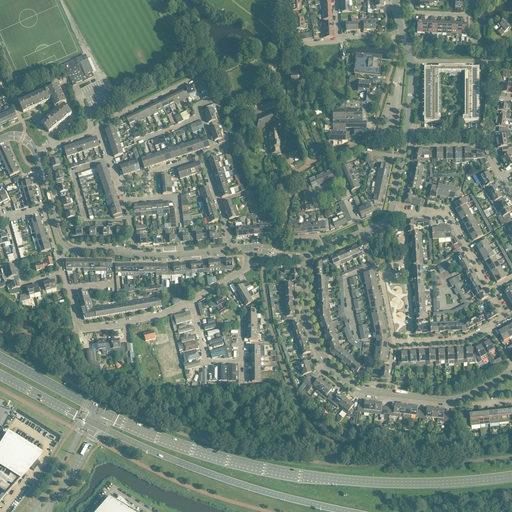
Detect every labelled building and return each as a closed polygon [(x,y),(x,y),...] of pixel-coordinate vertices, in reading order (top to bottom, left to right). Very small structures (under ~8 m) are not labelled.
[(437,0),(421,0),(421,2),(420,2),(420,8),(425,8),(425,9),(427,9),(427,8),(429,8),(429,4),(432,4),(433,3),(434,3),(434,2),(437,2),(437,0)] [(447,0),(448,3),(451,3),(451,6),(455,6),(455,9),(463,9),(463,1),(456,1),(455,0),(447,0)] [(383,7),(383,1),(373,1),(373,7),(373,10),(380,10),(380,7),(383,7)] [(301,12),(301,6),(292,7),(292,12),(293,12),(293,15),(301,15),(301,12)] [(415,23),(414,29),(417,29),(417,32),(422,33),(423,17),(422,17),(421,17),(421,18),(421,19),(421,21),(421,22),(417,22),(417,23),(415,23)] [(361,27),(360,20),(357,21),(356,20),(351,20),(352,24),(352,31),(358,31),(357,28),(361,27)] [(369,30),(369,20),(360,20),(361,27),(363,27),(364,31),(369,30)] [(378,20),(369,20),(369,30),(375,30),(375,27),(378,26),(378,20)] [(352,31),(352,24),(346,24),(345,21),(343,22),(343,28),(346,28),(346,31),(352,31)] [(502,28),(498,32),(501,37),(504,34),(504,33),(508,31),(508,30),(509,29),(510,30),(511,29),(511,28),(506,22),(504,23),(503,22),(499,25),(502,28)] [(307,24),(304,25),(295,25),(295,30),(297,30),(297,33),(301,32),(301,30),(304,30),(304,29),(307,29),(307,24)] [(381,70),(381,62),(382,57),(356,54),(356,55),(356,59),(355,63),(354,74),(355,74),(360,74),(380,76),(381,70)] [(93,73),(86,58),(85,56),(75,60),(84,80),(84,82),(94,77),(92,73),(93,73)] [(84,80),(75,60),(64,65),(73,87),(76,85),(76,84),(84,80)] [(479,123),(479,72),(479,69),(465,68),(465,74),(463,74),(463,115),(468,115),(468,118),(463,118),(463,123),(479,123)] [(440,115),(440,74),(439,74),(438,69),(424,69),(424,123),(440,123),(440,117),(435,117),(435,115),(440,115)] [(368,102),(370,82),(360,81),(358,91),(365,92),(364,102),(368,102)] [(506,94),(508,85),(499,84),(498,90),(501,90),(501,93),(506,94)] [(58,86),(49,90),(54,100),(52,101),(55,108),(63,105),(66,103),(58,85),(58,86)] [(199,93),(195,85),(192,86),(186,88),(186,89),(183,91),(187,98),(187,99),(190,97),(191,97),(192,97),(193,97),(194,97),(194,96),(195,96),(195,95),(196,95),(199,93)] [(54,100),(49,90),(48,88),(18,102),(23,113),(47,102),(47,103),(52,101),(54,100)] [(187,98),(183,91),(183,90),(177,93),(181,101),(187,98)] [(181,101),(177,93),(171,95),(175,104),(181,101)] [(175,104),(171,95),(166,98),(170,107),(175,104)] [(170,107),(166,98),(160,101),(164,109),(170,107)] [(164,109),(160,101),(154,104),(158,112),(164,109)] [(510,109),(511,103),(504,103),(504,106),(498,105),(497,111),(501,111),(501,113),(507,113),(507,109),(510,109)] [(154,104),(149,106),(153,115),(157,123),(162,121),(159,114),(158,112),(154,104)] [(218,114),(215,104),(206,107),(207,110),(205,111),(207,117),(215,115),(218,114)] [(354,109),(345,109),(345,110),(344,104),(338,104),(338,110),(333,111),(333,120),(333,122),(333,123),(362,122),(362,120),(362,119),(362,110),(354,110),(354,109)] [(71,114),(65,106),(64,106),(63,105),(55,108),(56,111),(49,117),(48,116),(43,120),(43,121),(43,120),(44,121),(41,123),(41,124),(41,123),(49,132),(49,133),(72,114),(72,113),(71,114)] [(153,115),(149,106),(143,109),(147,118),(153,115)] [(17,119),(13,110),(10,112),(8,107),(6,108),(13,123),(15,122),(14,120),(17,119)] [(13,123),(6,108),(4,108),(5,110),(2,112),(3,115),(7,123),(10,122),(11,124),(13,123)] [(147,118),(143,109),(137,112),(141,120),(147,118)] [(277,118),(278,117),(275,109),(252,118),(256,130),(278,121),(277,118)] [(186,111),(180,114),(181,116),(182,118),(184,121),(185,120),(189,118),(186,111)] [(141,120),(137,112),(131,115),(136,123),(141,120)] [(510,114),(507,113),(501,113),(501,116),(497,115),(496,121),(506,122),(506,119),(509,120),(510,114)] [(136,123),(131,115),(126,118),(130,126),(136,123)] [(217,120),(215,115),(207,117),(209,123),(212,122),(213,125),(219,123),(220,123),(219,120),(217,120)] [(181,116),(175,118),(178,124),(184,121),(182,118),(181,116)] [(505,125),(506,122),(496,121),(495,127),(499,128),(499,132),(507,132),(507,131),(508,126),(505,125)] [(367,132),(366,122),(362,122),(333,123),(333,131),(325,131),(325,132),(329,132),(329,133),(345,132),(345,129),(354,128),(354,129),(352,129),(352,136),(362,136),(362,132),(367,132)] [(220,127),(219,123),(213,125),(214,128),(211,129),(213,136),(221,133),(223,132),(221,126),(220,127)] [(195,124),(190,126),(192,133),(192,134),(198,132),(197,126),(196,125),(195,124)] [(116,133),(114,127),(105,130),(107,136),(116,133)] [(279,128),(268,129),(269,145),(270,145),(271,154),(280,154),(279,128)] [(138,130),(132,133),(133,136),(134,139),(141,137),(138,130)] [(500,137),(496,137),(497,143),(506,141),(508,141),(507,138),(511,137),(510,132),(510,131),(507,131),(507,132),(499,132),(500,137)] [(349,132),(345,132),(329,133),(329,141),(338,141),(338,142),(342,142),(342,141),(349,141),(349,132)] [(118,138),(116,133),(107,136),(109,141),(118,138)] [(223,139),(221,133),(213,136),(215,142),(218,141),(219,144),(225,142),(224,138),(223,139)] [(100,147),(97,138),(91,140),(94,148),(100,147)] [(120,144),(118,138),(109,141),(111,147),(120,144)] [(210,147),(207,138),(201,140),(204,149),(210,147)] [(94,148),(91,140),(86,141),(89,150),(94,148)] [(204,149),(201,140),(196,142),(199,151),(204,149)] [(89,150),(86,141),(80,143),(83,152),(89,150)] [(506,144),(506,141),(497,143),(498,148),(502,148),(502,152),(511,149),(511,148),(511,147),(511,143),(506,144)] [(199,151),(196,142),(190,144),(193,153),(199,151)] [(83,152),(80,143),(75,145),(78,154),(83,152)] [(121,149),(120,144),(111,147),(112,152),(121,149)] [(193,153),(190,144),(185,146),(188,154),(193,153)] [(78,154),(75,145),(70,147),(72,156),(78,154)] [(188,154),(185,146),(180,147),(183,156),(188,154)] [(0,155),(0,156),(1,157),(8,153),(7,151),(9,150),(7,147),(0,150),(0,155)] [(72,156),(70,147),(64,149),(67,158),(72,156)] [(183,156),(180,147),(174,149),(177,158),(183,156)] [(123,155),(121,149),(112,152),(114,158),(123,155)] [(177,158),(174,149),(169,151),(172,160),(177,158)] [(432,157),(432,149),(416,150),(414,161),(420,163),(420,159),(424,159),(424,156),(429,156),(429,157),(432,157)] [(437,153),(433,153),(434,166),(437,166),(437,160),(443,160),(443,153),(443,149),(437,149),(437,153)] [(452,153),(452,149),(446,149),(446,153),(443,153),(443,160),(443,164),(446,164),(446,160),(452,160),(452,153)] [(452,153),(452,160),(452,163),(456,163),(462,163),(462,160),(462,153),(462,149),(455,149),(455,153),(452,153)] [(462,153),(462,160),(462,163),(465,163),(466,163),(466,162),(471,162),(471,160),(471,150),(471,149),(465,149),(465,153),(462,153)] [(504,163),(511,158),(511,156),(511,155),(511,151),(511,149),(502,152),(505,156),(501,158),(504,163)] [(137,161),(131,163),(134,172),(140,170),(138,163),(141,162),(137,150),(134,151),(137,161)] [(491,168),(483,154),(480,154),(478,150),(471,150),(471,160),(479,160),(486,171),(491,168)] [(172,160),(169,151),(163,153),(166,162),(172,160)] [(11,155),(10,152),(8,153),(1,157),(0,156),(0,159),(1,158),(3,161),(3,162),(11,158),(10,156),(11,155)] [(166,162),(163,153),(158,155),(161,163),(166,162)] [(161,163),(158,155),(152,156),(155,165),(161,163)] [(57,160),(56,156),(50,157),(54,171),(62,168),(61,165),(60,165),(58,160),(57,160)] [(155,165),(152,156),(147,158),(150,167),(155,165)] [(14,160),(12,157),(11,158),(3,162),(3,161),(0,162),(0,164),(0,165),(4,164),(5,167),(13,163),(12,161),(14,160)] [(150,167),(147,158),(141,160),(144,169),(150,167)] [(16,165),(15,162),(14,162),(13,163),(5,167),(2,168),(2,170),(6,169),(7,172),(8,172),(15,168),(14,166),(16,165)] [(134,172),(131,163),(126,165),(129,174),(134,172)] [(202,172),(199,163),(194,165),(197,174),(202,172)] [(386,165),(383,164),(380,163),(379,170),(388,172),(389,165),(386,165)] [(413,163),(413,166),(414,166),(413,170),(423,172),(424,166),(413,163)] [(352,170),(350,164),(341,168),(344,174),(352,170)] [(108,170),(106,165),(97,168),(99,173),(108,170)] [(129,174),(126,165),(120,167),(123,176),(129,174)] [(197,174),(194,165),(188,167),(191,176),(197,174)] [(18,170),(17,168),(17,167),(15,168),(8,172),(7,172),(4,173),(5,175),(8,174),(10,177),(18,174),(17,171),(18,170)] [(191,176),(188,167),(183,169),(186,178),(191,176)] [(223,168),(220,169),(213,171),(215,176),(225,173),(223,168)] [(356,168),(352,170),(344,174),(346,180),(355,176),(358,174),(356,168)] [(186,178),(183,169),(177,171),(180,177),(179,177),(180,180),(186,178)] [(336,178),(332,169),(326,172),(330,180),(336,178)] [(109,176),(108,170),(99,173),(101,179),(109,176)] [(387,178),(388,172),(379,170),(377,176),(387,178)] [(421,178),(423,172),(413,170),(413,174),(411,174),(410,176),(421,178)] [(225,173),(215,176),(217,182),(226,179),(230,177),(228,172),(225,173)] [(330,180),(326,172),(320,174),(324,183),(330,180)] [(483,172),(481,174),(471,174),(471,175),(474,175),(477,180),(479,179),(481,183),(491,178),(488,173),(484,175),(483,172)] [(62,173),(60,173),(55,175),(57,184),(66,181),(65,178),(64,178),(62,173)] [(171,182),(171,177),(168,177),(167,174),(161,175),(162,183),(171,182)] [(324,183),(320,174),(314,177),(318,186),(324,183)] [(111,181),(109,176),(101,179),(102,184),(111,181)] [(357,181),(355,176),(346,180),(349,185),(357,181)] [(385,184),(387,178),(377,176),(376,182),(385,184)] [(420,185),(421,178),(410,176),(410,179),(411,179),(411,183),(420,185)] [(318,186),(314,177),(308,180),(309,182),(310,184),(311,186),(312,188),(318,186)] [(22,186),(23,189),(31,187),(31,185),(32,184),(31,181),(31,178),(23,180),(24,183),(21,184),(18,185),(18,187),(22,186)] [(494,183),(491,178),(481,183),(479,184),(482,189),(484,188),(485,191),(491,188),(490,185),(494,183)] [(228,184),(226,179),(217,182),(218,187),(225,185),(228,184)] [(113,187),(111,181),(102,184),(104,190),(113,187)] [(360,187),(357,181),(349,185),(351,191),(360,187)] [(384,190),(385,184),(376,182),(375,188),(384,190)] [(418,191),(420,185),(411,183),(410,187),(408,186),(408,189),(413,190),(418,191)] [(448,198),(451,184),(449,183),(448,187),(444,186),(442,197),(442,198),(442,199),(444,200),(444,198),(448,198)] [(62,187),(61,184),(58,185),(61,197),(70,194),(69,191),(67,191),(66,186),(62,187)] [(462,193),(460,193),(461,190),(452,188),(453,184),(451,184),(448,198),(452,199),(451,201),(454,202),(464,196),(462,193)] [(442,197),(444,186),(438,185),(438,188),(436,196),(440,197),(439,199),(442,199),(442,198),(442,197)] [(438,188),(432,186),(429,199),(432,200),(432,198),(436,198),(436,196),(438,188)] [(115,192),(113,187),(104,190),(106,195),(115,192)] [(210,193),(208,187),(198,191),(200,196),(203,195),(210,193)] [(227,190),(220,193),(222,198),(232,195),(235,194),(233,188),(230,190),(227,190)] [(384,190),(375,188),(372,188),(371,194),(373,194),(383,196),(384,190)] [(488,199),(499,193),(496,188),(493,190),(491,188),(485,191),(487,194),(486,194),(488,199)] [(0,194),(0,196),(3,203),(4,204),(6,203),(9,202),(7,197),(5,192),(3,189),(1,190),(3,193),(0,194)] [(421,200),(412,198),(413,190),(408,189),(408,191),(407,191),(405,202),(423,207),(425,201),(421,200)] [(313,198),(312,190),(308,190),(308,192),(305,192),(303,193),(303,199),(313,198)] [(117,198),(115,192),(106,195),(108,200),(117,198)] [(502,198),(499,193),(488,199),(490,201),(491,201),(493,206),(500,203),(498,200),(502,198)] [(381,203),(383,196),(373,194),(372,201),(374,201),(377,202),(379,202),(381,203)] [(69,196),(61,198),(65,210),(73,207),(72,204),(71,204),(69,196)] [(35,201),(37,201),(36,197),(34,198),(35,198),(26,200),(22,201),(24,208),(28,207),(28,206),(36,203),(35,201)] [(118,203),(117,198),(108,200),(109,206),(118,203)] [(467,204),(464,198),(455,204),(457,207),(454,208),(456,210),(465,205),(467,204)] [(213,204),(212,199),(204,201),(201,202),(203,207),(213,204)] [(120,208),(118,203),(109,206),(111,211),(120,208)] [(372,208),(370,205),(369,203),(363,206),(367,214),(373,212),(372,210),(372,208)] [(493,206),(492,206),(497,214),(500,212),(508,208),(505,203),(501,205),(500,203),(493,206)] [(215,209),(213,204),(203,207),(204,211),(202,211),(202,214),(205,213),(215,209)] [(468,210),(465,205),(456,210),(457,214),(456,215),(457,217),(458,216),(459,215),(468,210)] [(236,206),(232,207),(225,209),(227,214),(237,211),(236,206)] [(367,214),(363,206),(358,209),(361,217),(367,214)] [(122,214),(120,208),(111,211),(113,217),(114,217),(115,219),(122,216),(122,214)] [(510,213),(508,208),(500,212),(502,216),(498,218),(501,223),(502,226),(507,223),(505,221),(510,218),(508,214),(510,213)] [(66,214),(68,223),(82,219),(81,216),(75,217),(72,209),(65,210),(66,214)] [(217,215),(215,209),(205,213),(206,218),(217,215)] [(460,222),(471,215),(473,214),(470,209),(468,210),(459,215),(458,216),(457,217),(460,222)] [(239,217),(237,211),(227,214),(229,220),(239,217)] [(347,223),(346,220),(344,218),(343,215),(342,213),(337,215),(338,217),(337,217),(341,226),(347,223)] [(219,220),(217,215),(206,218),(208,224),(219,220)] [(465,226),(474,221),(471,215),(460,222),(463,227),(464,227),(463,226),(464,226),(465,226)] [(43,221),(42,217),(28,221),(28,224),(32,223),(33,226),(42,224),(41,221),(43,221)] [(341,226),(337,217),(331,220),(332,222),(333,225),(334,227),(335,229),(341,226)] [(328,222),(327,220),(325,220),(325,219),(318,220),(318,223),(319,232),(326,231),(326,229),(325,227),(325,224),(325,222),(328,222)] [(430,226),(429,224),(429,220),(407,221),(408,233),(410,233),(414,233),(413,224),(423,224),(423,226),(430,226)] [(301,234),(300,224),(299,221),(290,222),(290,225),(290,231),(294,230),(294,234),(301,234)] [(465,232),(477,226),(474,221),(465,226),(464,226),(463,226),(464,227),(463,227),(465,232)] [(70,229),(72,236),(76,236),(82,236),(85,236),(85,234),(85,227),(85,222),(83,222),(83,227),(82,227),(82,229),(73,229),(70,229)] [(90,233),(87,233),(87,236),(96,236),(99,236),(99,234),(99,227),(99,222),(96,222),(96,226),(94,226),(93,227),(93,229),(90,229),(90,233)] [(100,233),(100,236),(103,236),(109,236),(112,236),(112,234),(112,232),(112,228),(112,227),(112,222),(109,222),(109,225),(106,229),(103,229),(103,233),(100,233)] [(233,227),(230,228),(232,234),(233,234),(237,234),(237,237),(243,236),(242,226),(241,223),(235,224),(236,227),(233,227)] [(273,230),(273,226),(265,227),(265,234),(271,234),(271,231),(273,230)] [(450,230),(450,226),(444,226),(445,243),(451,242),(453,246),(456,244),(459,249),(459,248),(461,247),(452,230),(450,230)] [(470,236),(480,231),(477,226),(465,232),(467,236),(468,238),(470,237),(469,237),(470,236)] [(126,234),(126,227),(123,227),(123,229),(117,229),(117,236),(123,236),(123,234),(126,234)] [(182,228),(179,229),(179,234),(180,240),(180,243),(183,242),(189,242),(189,241),(193,241),(192,234),(183,235),(182,228)] [(169,230),(165,230),(166,235),(167,242),(167,244),(170,244),(176,243),(175,236),(169,236),(169,235),(169,230)] [(221,233),(216,234),(215,232),(210,232),(210,231),(206,231),(207,238),(210,237),(210,240),(222,238),(221,233)] [(483,236),(480,231),(470,236),(469,237),(470,237),(468,238),(471,243),(483,236)] [(153,243),(153,238),(146,239),(146,236),(143,237),(142,232),(136,232),(138,244),(141,244),(147,244),(153,243)] [(196,232),(193,232),(193,239),(196,239),(197,241),(203,240),(202,233),(196,234),(196,232)] [(3,233),(0,234),(0,236),(1,236),(3,244),(4,248),(6,248),(5,244),(9,243),(6,234),(4,235),(3,233)] [(166,244),(165,239),(165,237),(162,238),(162,237),(156,237),(156,236),(153,237),(153,238),(153,243),(153,245),(162,244),(166,244)] [(477,253),(488,246),(484,238),(476,243),(477,245),(474,247),(477,253)] [(48,245),(46,240),(38,242),(34,243),(35,248),(39,247),(39,248),(48,245)] [(372,254),(366,242),(364,243),(364,244),(361,246),(365,255),(364,255),(365,257),(372,254)] [(39,247),(35,248),(36,251),(40,249),(41,253),(49,251),(51,250),(50,248),(49,245),(49,244),(48,245),(39,248),(39,247)] [(365,255),(361,246),(357,248),(356,246),(354,247),(359,257),(359,259),(365,257),(364,255),(365,255)] [(482,257),(491,251),(488,246),(477,253),(480,258),(481,257),(482,256),(482,257)] [(359,257),(354,247),(352,248),(352,250),(349,251),(353,260),(359,257)] [(353,260),(349,251),(345,253),(345,251),(342,252),(347,263),(353,260)] [(483,263),(494,257),(491,251),(482,257),(482,256),(481,257),(480,258),(483,263)] [(347,263),(342,252),(340,253),(341,255),(337,256),(341,265),(347,263)] [(465,256),(463,253),(454,259),(457,265),(465,260),(463,257),(465,256)] [(43,263),(35,265),(37,271),(45,269),(44,267),(47,266),(47,267),(53,265),(50,254),(44,255),(45,259),(46,263),(43,264),(43,263)] [(341,265),(337,256),(333,258),(333,257),(330,258),(333,263),(334,267),(335,268),(341,265)] [(488,267),(497,262),(494,257),(483,263),(486,269),(487,268),(488,267)] [(330,264),(333,263),(330,258),(315,264),(316,276),(322,276),(322,266),(328,263),(329,265),(330,264)] [(233,270),(233,267),(232,260),(226,260),(226,264),(223,264),(224,271),(233,270)] [(470,269),(469,269),(470,269),(469,267),(468,266),(470,265),(468,263),(467,264),(465,260),(457,265),(460,270),(463,269),(464,272),(465,272),(470,270),(470,269)] [(215,271),(214,261),(208,262),(209,265),(206,266),(207,272),(215,271)] [(224,271),(223,264),(220,264),(220,261),(214,261),(215,271),(224,271)] [(489,274),(500,267),(497,262),(488,267),(487,268),(486,269),(489,274)] [(14,265),(11,266),(10,263),(2,266),(4,274),(15,271),(14,265)] [(198,274),(198,273),(197,263),(191,264),(191,267),(188,267),(189,277),(192,276),(192,275),(198,274)] [(207,272),(206,266),(203,266),(203,263),(197,263),(198,273),(204,273),(207,272)] [(185,264),(179,265),(180,275),(186,274),(186,277),(189,277),(188,267),(185,268),(185,264)] [(180,278),(179,265),(173,265),(174,269),(171,269),(171,278),(172,278),(180,278)] [(171,278),(171,269),(168,269),(168,266),(162,266),(162,276),(162,279),(167,279),(167,278),(171,278)] [(494,278),(503,272),(500,267),(489,274),(492,279),(493,278),(494,277),(494,278)] [(465,280),(475,275),(474,272),(472,273),(470,269),(469,269),(470,269),(470,270),(465,272),(464,272),(465,272),(462,274),(465,280)] [(298,282),(297,270),(280,271),(281,277),(285,277),(285,274),(291,274),(292,282),(298,282)] [(4,274),(2,275),(3,281),(4,280),(4,283),(13,281),(15,280),(14,277),(17,276),(15,271),(4,274)] [(377,274),(376,271),(363,274),(365,280),(375,278),(375,274),(377,274)] [(497,283),(506,278),(503,272),(494,278),(494,277),(493,278),(492,279),(493,281),(495,280),(497,283)] [(328,284),(327,277),(327,274),(323,274),(323,278),(318,278),(318,282),(316,282),(317,285),(328,284)] [(468,286),(476,281),(475,278),(476,277),(475,275),(465,280),(468,286)] [(216,277),(207,278),(208,286),(216,282),(216,277)] [(376,282),(375,278),(365,280),(366,286),(376,284),(378,284),(377,283),(379,283),(378,281),(376,282)] [(457,284),(454,278),(449,281),(452,287),(454,286),(457,284)] [(54,280),(49,282),(51,290),(57,289),(57,292),(63,290),(62,284),(56,286),(54,280)] [(13,284),(13,281),(4,283),(5,283),(0,284),(0,286),(0,288),(11,285),(12,289),(10,290),(8,291),(8,292),(9,292),(11,294),(12,294),(13,294),(15,294),(16,293),(17,294),(19,293),(18,288),(20,288),(19,282),(13,284)] [(467,293),(471,291),(481,286),(480,284),(478,285),(476,281),(468,286),(464,288),(467,293)] [(51,290),(49,282),(44,284),(45,286),(42,287),(44,296),(47,295),(46,292),(51,290)] [(247,282),(236,289),(237,291),(236,292),(237,294),(238,293),(246,289),(250,286),(247,282)] [(379,285),(379,283),(377,283),(378,284),(376,284),(366,286),(367,290),(364,290),(364,292),(378,290),(377,286),(379,285)] [(38,285),(33,287),(35,295),(36,298),(41,296),(44,296),(42,287),(39,288),(38,285)] [(482,288),(481,286),(471,291),(474,297),(475,297),(483,293),(482,292),(481,289),(482,288)] [(30,296),(35,295),(33,287),(27,288),(29,293),(21,295),(20,300),(22,302),(30,299),(30,296)] [(248,293),(246,289),(238,293),(241,298),(248,293)] [(378,293),(378,290),(364,292),(364,294),(367,294),(368,298),(379,295),(379,296),(380,296),(380,295),(381,295),(381,293),(378,293)] [(248,293),(241,298),(242,300),(241,301),(243,302),(244,302),(251,298),(255,295),(252,291),(248,293)] [(88,292),(78,294),(80,300),(89,297),(88,292)] [(482,301),(488,297),(487,295),(485,296),(483,292),(482,292),(483,293),(475,297),(478,302),(476,304),(477,307),(480,306),(484,304),(482,301)] [(382,301),(381,297),(381,295),(380,295),(380,296),(379,296),(379,295),(368,298),(369,304),(382,301)] [(222,298),(215,302),(218,306),(219,306),(221,310),(219,311),(221,314),(226,311),(224,308),(223,308),(221,305),(225,303),(222,298)] [(244,302),(243,302),(244,304),(245,304),(246,306),(254,302),(251,298),(244,302)] [(498,315),(490,300),(484,303),(486,306),(488,305),(492,312),(485,315),(480,306),(477,307),(480,312),(482,317),(485,316),(487,319),(487,321),(498,315)] [(383,307),(383,305),(382,301),(369,304),(370,309),(381,307),(381,308),(382,307),(383,307)] [(196,306),(199,318),(204,317),(203,312),(206,311),(204,304),(196,306)] [(97,318),(95,308),(92,309),(92,306),(83,309),(82,309),(84,318),(85,318),(87,319),(88,320),(97,319),(97,318)] [(384,309),(383,307),(382,307),(381,308),(381,307),(370,309),(372,315),(382,313),(382,309),(384,309)] [(295,313),(294,310),(283,311),(284,321),(293,320),(293,313),(295,313)] [(329,316),(329,310),(318,311),(318,313),(320,313),(320,318),(329,316)] [(482,317),(480,312),(474,316),(479,325),(482,324),(481,323),(485,321),(484,320),(487,319),(485,316),(482,317)] [(174,317),(176,325),(192,321),(190,313),(174,317)] [(383,317),(382,313),(372,315),(373,321),(383,319),(385,319),(384,319),(386,318),(385,317),(383,317)] [(426,322),(426,313),(414,313),(415,316),(416,316),(416,320),(422,320),(422,322),(426,322)] [(332,323),(329,316),(320,318),(322,323),(320,324),(321,326),(332,323)] [(479,325),(474,316),(468,319),(473,327),(476,325),(477,327),(479,325)] [(387,325),(386,321),(386,318),(384,319),(385,319),(383,319),(373,321),(374,327),(387,325)] [(473,327),(468,319),(463,322),(466,333),(469,331),(468,329),(473,327)] [(300,326),(298,322),(289,325),(291,332),(302,328),(301,325),(300,326)] [(431,333),(430,325),(426,325),(427,329),(421,330),(421,322),(415,322),(416,334),(431,333)] [(466,333),(463,322),(456,322),(457,331),(462,331),(462,333),(466,333)] [(334,329),(332,323),(321,326),(322,329),(323,328),(325,332),(334,329)] [(388,330),(388,328),(387,325),(374,327),(375,333),(386,331),(387,331),(387,330),(388,330)] [(192,328),(187,329),(186,326),(179,328),(179,331),(178,332),(179,335),(182,334),(193,331),(192,328)] [(511,336),(511,331),(509,326),(506,328),(504,326),(502,327),(503,328),(504,329),(509,339),(511,336)] [(503,328),(502,327),(497,330),(500,335),(498,336),(501,341),(503,340),(504,342),(509,339),(504,329),(503,328)] [(303,330),(302,328),(291,332),(294,338),(302,335),(301,331),(303,330)] [(336,335),(334,329),(325,332),(326,336),(324,336),(325,339),(336,335)] [(386,331),(375,333),(376,339),(376,342),(380,342),(380,340),(383,340),(383,338),(386,337),(387,337),(387,339),(387,337),(386,333),(388,333),(388,330),(387,330),(387,331),(386,331)] [(154,331),(144,334),(146,342),(156,339),(154,331)] [(304,338),(302,335),(294,338),(296,344),(306,340),(305,338),(304,338)] [(338,341),(336,335),(325,339),(326,341),(328,341),(329,344),(338,341)] [(183,337),(183,339),(181,340),(182,345),(195,341),(194,336),(188,338),(188,336),(183,337)] [(376,342),(376,348),(386,350),(388,350),(388,349),(389,350),(389,348),(387,347),(387,343),(387,342),(387,339),(387,337),(386,337),(383,338),(383,340),(380,340),(380,342),(376,342)] [(112,341),(112,343),(113,349),(114,354),(117,354),(118,352),(117,348),(124,347),(125,352),(130,351),(130,344),(120,345),(120,340),(112,341)] [(223,346),(221,340),(206,343),(208,350),(223,346)] [(307,343),(306,340),(296,344),(298,350),(307,347),(305,343),(307,343)] [(113,349),(112,343),(106,344),(106,341),(98,342),(99,350),(102,350),(102,354),(104,355),(114,354),(113,349)] [(340,347),(338,341),(329,344),(331,349),(329,350),(331,354),(340,347)] [(495,361),(490,353),(496,350),(493,344),(491,345),(489,341),(484,344),(486,348),(483,349),(486,355),(487,358),(492,367),(503,362),(501,358),(495,361)] [(199,350),(197,342),(183,346),(185,354),(199,350)] [(483,349),(481,345),(475,348),(477,352),(474,353),(479,363),(482,361),(487,358),(486,355),(483,349)] [(308,351),(307,347),(298,350),(301,359),(307,357),(306,354),(310,353),(310,350),(308,351)] [(339,359),(345,351),(340,347),(331,354),(334,357),(335,355),(339,359)] [(223,348),(210,351),(212,358),(225,355),(223,348)] [(463,353),(463,349),(457,350),(457,354),(454,354),(454,361),(454,364),(458,364),(463,363),(463,360),(463,353)] [(466,353),(463,353),(463,360),(463,363),(463,364),(467,363),(476,363),(475,359),(473,359),(472,349),(466,349),(466,353)] [(96,350),(85,352),(87,364),(98,363),(96,350)] [(445,354),(444,350),(438,351),(438,355),(435,355),(436,362),(435,362),(436,365),(439,365),(439,362),(445,361),(445,354)] [(454,354),(454,350),(447,350),(448,354),(445,354),(445,361),(445,365),(448,364),(454,364),(454,361),(454,354)] [(343,364),(350,355),(345,351),(339,359),(342,361),(341,362),(343,364)] [(419,358),(416,358),(417,366),(425,365),(425,351),(419,352),(419,358)] [(435,355),(435,351),(429,351),(429,355),(426,355),(426,366),(430,366),(430,362),(435,362),(436,362),(435,355)] [(200,359),(198,352),(185,356),(187,363),(200,359)] [(408,366),(407,359),(407,352),(401,353),(401,359),(399,359),(398,357),(399,367),(408,366)] [(417,366),(416,358),(416,352),(410,352),(410,359),(407,359),(408,366),(417,366)] [(387,362),(388,356),(375,354),(374,360),(372,360),(372,364),(384,365),(384,362),(387,362)] [(355,360),(350,355),(343,364),(345,366),(346,364),(349,367),(355,360)] [(303,363),(302,360),(296,363),(299,371),(310,367),(308,362),(303,363)] [(362,377),(366,372),(358,366),(360,364),(355,360),(349,367),(352,369),(351,371),(353,372),(355,371),(362,377)] [(201,368),(199,362),(183,367),(185,372),(201,368)] [(218,381),(218,367),(212,367),(212,375),(208,375),(208,381),(213,382),(218,382),(218,381)] [(312,373),(310,367),(299,371),(301,377),(312,373)] [(387,380),(388,368),(382,368),(381,376),(372,375),(372,372),(369,372),(368,378),(387,380)] [(206,387),(207,371),(203,371),(202,374),(198,374),(198,383),(202,383),(202,387),(206,387)] [(317,389),(323,383),(318,379),(315,383),(313,381),(307,388),(310,390),(313,386),(316,388),(317,389)] [(320,395),(327,386),(323,383),(317,389),(316,392),(320,395)] [(328,400),(332,394),(330,393),(332,390),(327,386),(320,395),(325,399),(326,398),(328,400)] [(339,405),(345,398),(340,395),(337,398),(335,396),(330,402),(333,404),(337,407),(339,405)] [(344,409),(349,402),(345,398),(339,405),(344,409)] [(369,414),(371,402),(365,401),(364,406),(361,406),(360,413),(364,413),(369,414)] [(349,402),(344,409),(342,411),(349,417),(353,411),(351,409),(354,406),(349,402)] [(376,403),(375,414),(381,415),(381,414),(384,414),(387,414),(388,408),(382,407),(382,403),(376,403)] [(399,417),(400,405),(395,405),(394,408),(391,408),(390,415),(393,415),(393,416),(399,417)] [(419,418),(420,411),(417,411),(418,407),(412,407),(411,416),(416,416),(416,418),(419,418)] [(431,421),(432,418),(433,409),(427,409),(426,412),(423,412),(423,419),(426,419),(426,420),(431,421)] [(446,421),(447,414),(444,414),(444,411),(438,410),(437,422),(443,422),(443,421),(446,421)] [(508,423),(507,411),(498,412),(499,423),(508,423)] [(499,423),(498,412),(488,413),(490,424),(499,423)] [(490,424),(488,413),(479,414),(480,425),(490,424)] [(480,425),(479,414),(474,414),(469,415),(470,426),(480,425)] [(0,489),(7,493),(0,501),(0,502),(29,469),(30,469),(31,468),(34,471),(40,463),(37,460),(43,454),(27,444),(26,444),(23,442),(10,433),(1,447),(0,449),(0,489)] [(100,511),(134,511),(122,504),(124,501),(120,497),(120,498),(117,501),(107,511),(101,511),(100,511)]
